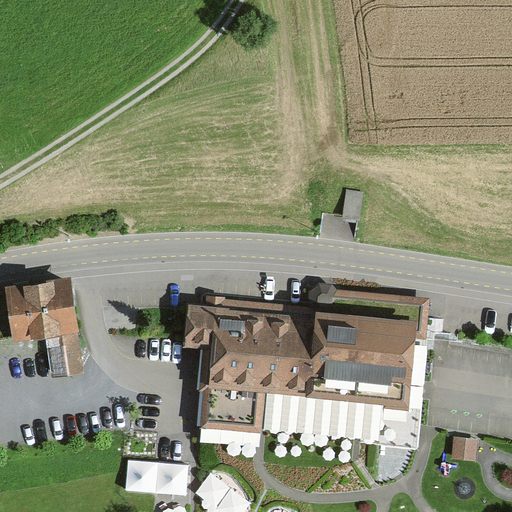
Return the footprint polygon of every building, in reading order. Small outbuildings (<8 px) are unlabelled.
[(76,277),(17,286),(25,337),(53,332),(60,372),(82,368),(76,331),(84,330),(76,277)] [(0,341),(8,341),(6,295),(0,295),(0,341)] [(426,319),(193,300),(189,349),(213,351),(207,429),(272,434),(276,388),(420,400),(426,319)] [(481,440),(456,438),(455,458),(480,459),(481,440)] [(127,493),(189,494),(190,462),(128,460),(127,493)]
